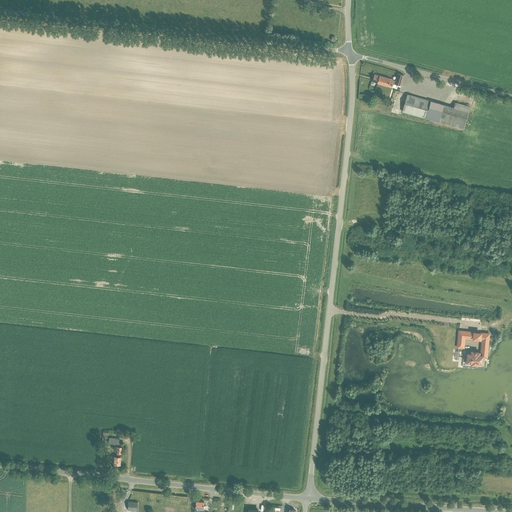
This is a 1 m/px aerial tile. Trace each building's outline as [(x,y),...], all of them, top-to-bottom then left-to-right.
[(401,86),(404,75),(397,73),(395,80),(393,80),(374,74),(372,81),(391,87),(392,83),(394,83),(394,84),(401,86)] [(405,102),(402,111),(428,119),(433,102),(424,99),(407,94),(405,102)] [(433,102),(428,119),(463,129),(468,112),(433,102)] [(370,139),(361,139),(362,150),(370,149),(370,139)] [(468,354),(468,363),(472,364),(472,361),(478,361),(478,362),(483,363),(483,362),(484,362),(485,358),(483,358),(483,355),(487,356),(489,333),(479,332),(479,339),(483,339),(482,355),(480,355),(480,352),(472,351),(472,354),(468,354)] [(120,464),(120,456),(113,456),(112,461),(114,461),(114,464),(120,464)] [(129,501),(128,510),(137,511),(138,502),(129,501)] [(204,502),(196,501),(195,511),(204,511),(205,506),(203,505),(204,502)]
